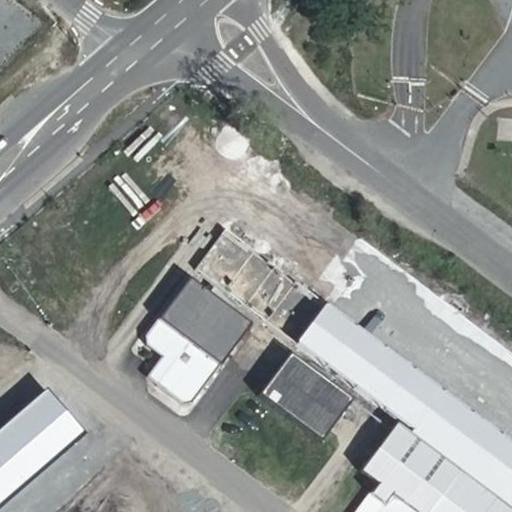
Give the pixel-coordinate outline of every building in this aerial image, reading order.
[(511,121),(504,121),(503,132),(511,132),(511,121)] [(190,403),(247,327),(187,283),(146,338),(148,349),(158,358),(148,369),(149,375),(152,385),(172,400),(179,405),(190,403)] [(288,357),(258,395),(320,441),(327,431),(334,422),(350,401),(288,357)] [(46,390),(0,428),(0,506),(83,434),(46,390)] [(494,511),(388,435),(375,453),(368,462),(358,476),(375,489),(368,498),(383,509),(380,511),(494,511)]
